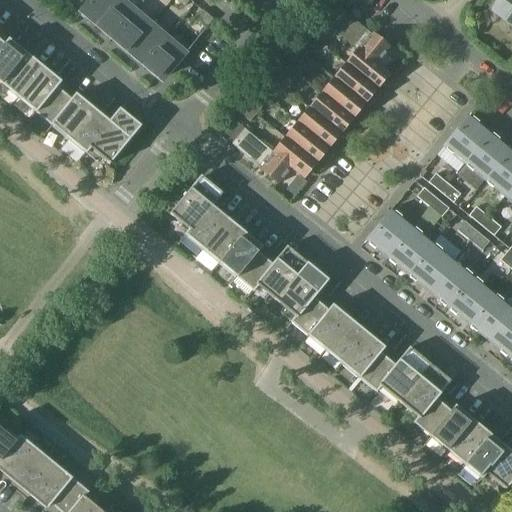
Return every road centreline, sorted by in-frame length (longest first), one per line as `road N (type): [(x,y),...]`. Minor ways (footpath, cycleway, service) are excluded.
road 1 (residential): [(327,240),(511,393)]
road 2 (residential): [(327,240),(483,62)]
road 3 (residential): [(32,0),(183,122)]
road 4 (residential): [(183,122),(327,240)]
